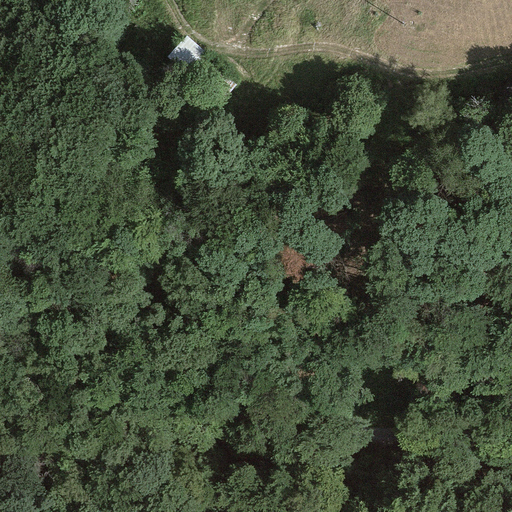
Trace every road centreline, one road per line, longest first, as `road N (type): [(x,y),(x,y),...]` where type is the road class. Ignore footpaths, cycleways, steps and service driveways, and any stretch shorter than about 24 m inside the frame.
road 1 (unclassified): [(511,434),(0,421)]
road 2 (track): [(165,0),(188,37),(220,49),(334,52),(424,75),(511,59)]
